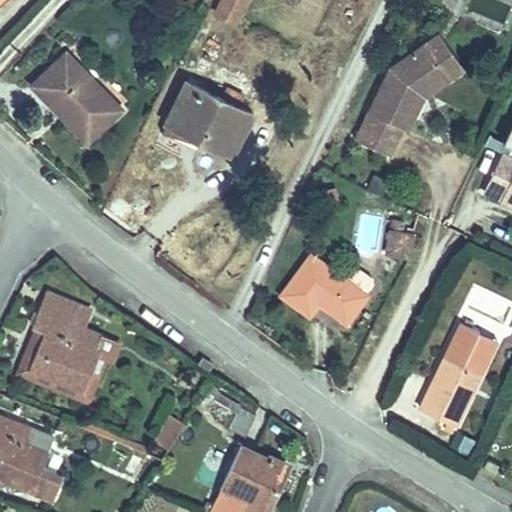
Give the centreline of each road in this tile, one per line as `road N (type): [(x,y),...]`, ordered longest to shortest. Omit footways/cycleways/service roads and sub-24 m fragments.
road 1 (unknown): [(231,350),(400,0)]
road 2 (residential): [(45,203),(134,281),(350,439)]
road 3 (unknown): [(350,439),(447,271)]
road 4 (residential): [(350,439),(490,511)]
